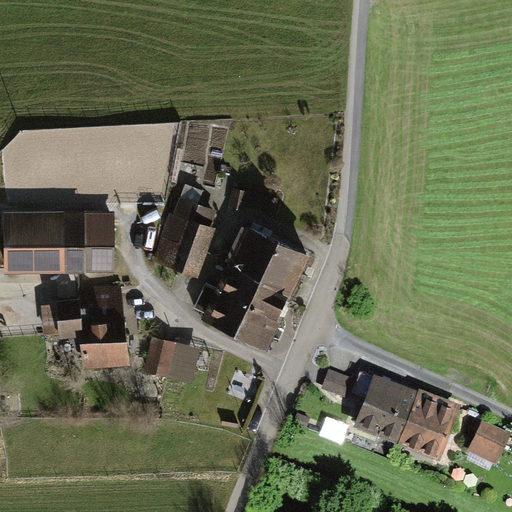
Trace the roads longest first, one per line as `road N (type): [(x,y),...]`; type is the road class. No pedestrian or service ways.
road 1 (unclassified): [(313,324),(347,207),(361,0)]
road 2 (residential): [(313,324),(511,414)]
road 3 (residential): [(290,376),(124,274)]
road 4 (unclassified): [(235,511),(290,376)]
